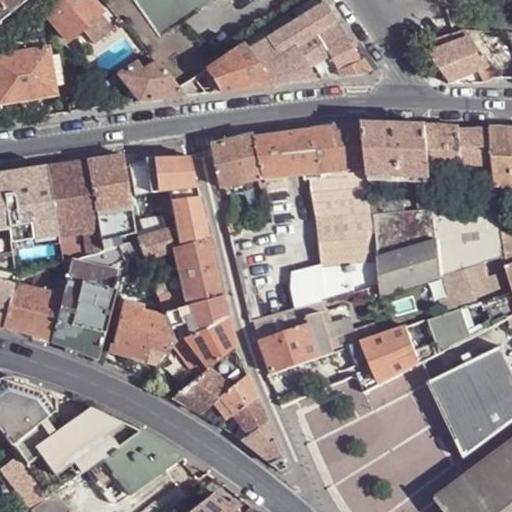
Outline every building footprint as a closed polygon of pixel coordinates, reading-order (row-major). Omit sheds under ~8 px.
[(0,0),(0,24),(30,0),(0,0)] [(103,12),(93,0),(60,0),(46,12),(70,41),(103,12)] [(137,0),(163,36),(214,0),(137,0)] [(270,86),(318,80),(310,69),(315,65),(329,57),(329,56),(330,55),(329,54),(340,47),(339,44),(348,39),(339,22),(325,3),(248,51),(270,86)] [(454,35),(452,36),(456,42),(467,37),(463,31),(458,34),(454,35)] [(487,67),(467,37),(456,42),(439,49),(427,54),(444,76),(443,76),(448,84),(478,71),(487,67)] [(0,57),(49,49),(48,39),(30,41),(17,46),(13,41),(0,52),(0,57)] [(329,57),(341,78),(366,75),(371,71),(363,59),(360,61),(353,48),(351,44),(348,39),(339,44),(340,47),(329,54),(330,55),(329,56),(329,57)] [(435,42),(422,47),(427,54),(439,49),(435,42)] [(248,51),(244,45),(206,69),(220,92),(270,86),(248,51)] [(0,103),(56,94),(49,49),(0,57),(0,103)] [(178,88),(157,62),(144,70),(138,62),(118,75),(139,103),(185,95),(183,93),(178,88)] [(496,79),(487,67),(478,71),(484,83),(496,79)] [(188,89),(185,84),(178,88),(183,93),(188,89)] [(100,86),(91,93),(94,98),(103,92),(100,86)] [(369,170),(364,126),(314,131),(323,175),(342,172),(369,170)] [(430,178),(425,127),(364,126),(369,170),(371,178),(384,178),(418,180),(431,180),(430,178)] [(425,127),(430,178),(442,177),(456,177),(464,177),(463,175),(463,167),(459,132),(459,129),(425,127)] [(511,130),(490,130),(490,131),(494,166),(496,187),(511,186),(511,130)] [(323,175),(314,131),(285,135),(257,139),(255,139),(267,179),(285,178),(294,177),(306,176),(323,175)] [(494,166),(490,131),(459,132),(463,167),(494,166)] [(222,188),(267,179),(255,139),(257,139),(256,136),(237,141),(213,147),(222,188)] [(135,212),(123,156),(87,161),(98,222),(135,212)] [(175,191),(197,189),(189,158),(146,158),(153,193),(175,191)] [(48,167),(0,173),(0,201),(8,229),(48,223),(50,238),(73,234),(73,227),(98,222),(87,161),(48,167)] [(371,178),(369,170),(323,175),(326,196),(339,195),(341,219),(330,221),(337,269),(380,265),(380,259),(374,219),(373,198),(372,190),(372,189),(371,178)] [(323,175),(306,176),(309,197),(326,196),(323,175)] [(468,175),(463,175),(464,177),(456,177),(457,190),(468,189),(468,175)] [(439,263),(454,259),(447,204),(444,204),(442,177),(430,178),(431,180),(432,191),(434,209),(434,212),(435,221),(437,222),(441,250),(438,250),(439,263)] [(285,178),(267,179),(269,194),(288,191),(285,178)] [(385,188),(384,178),(371,178),(372,189),(385,188)] [(432,191),(431,180),(418,180),(420,192),(432,191)] [(210,239),(197,189),(175,191),(175,214),(179,234),(182,248),(210,239)] [(434,209),(432,191),(420,192),(422,211),(434,209)] [(326,196),(309,197),(316,222),(330,221),(341,219),(339,195),(326,196)] [(374,219),(397,216),(395,197),(373,198),(374,219)] [(139,234),(135,212),(98,222),(100,236),(102,243),(122,238),(139,234)] [(435,221),(434,212),(397,216),(374,219),(380,259),(437,241),(435,226),(435,221)] [(228,223),(230,234),(240,232),(237,218),(234,219),(232,213),(231,214),(227,217),(228,220),(228,223)] [(337,269),(330,221),(316,222),(322,270),(337,269)] [(98,222),(73,227),(73,234),(75,241),(100,236),(98,222)] [(233,241),(274,233),(272,225),(240,232),(230,234),(233,241)] [(174,250),(176,249),(173,236),(172,229),(140,239),(140,240),(139,240),(143,252),(145,258),(174,250)] [(140,239),(139,234),(122,238),(123,245),(139,240),(140,240),(140,239)] [(182,248),(179,234),(173,236),(176,249),(182,248)] [(505,266),(511,264),(511,239),(511,240),(510,235),(500,236),(501,246),(503,257),(502,258),(503,258),(505,266)] [(123,245),(122,238),(102,243),(103,252),(120,246),(123,245)] [(224,296),(210,239),(182,248),(176,249),(174,250),(189,305),(190,305),(224,296)] [(120,246),(124,258),(136,254),(143,252),(139,240),(123,245),(120,246)] [(438,250),(437,241),(380,259),(380,265),(382,287),(383,296),(441,278),(441,277),(439,263),(438,250)] [(72,262),(119,273),(124,258),(120,246),(103,252),(87,257),(72,262)] [(503,257),(501,246),(489,249),(492,261),(502,258),(503,257)] [(136,254),(143,274),(150,272),(145,258),(143,252),(136,254)] [(247,255),(236,258),(251,325),(255,324),(261,321),(247,255)] [(462,263),(461,257),(454,259),(439,263),(441,277),(442,277),(462,270),(462,263)] [(482,264),(480,257),(467,263),(462,263),(462,270),(482,264)] [(0,271),(17,275),(19,270),(16,258),(1,258),(0,271)] [(63,297),(72,262),(64,265),(44,272),(39,290),(42,291),(63,297)] [(63,297),(52,343),(85,355),(97,360),(119,273),(72,262),(63,297)] [(462,270),(442,277),(449,297),(440,300),(445,314),(461,309),(477,303),(485,300),(511,291),(505,273),(488,278),(483,263),(482,264),(462,270)] [(326,297),(359,294),(382,287),(380,265),(337,269),(322,270),(326,297)] [(0,327),(4,328),(15,285),(15,282),(17,275),(0,271),(0,327)] [(174,309),(162,271),(151,273),(165,312),(174,309)] [(4,328),(31,337),(42,291),(39,290),(16,285),(15,285),(4,328)] [(511,290),(511,291),(485,300),(491,317),(482,322),(486,330),(506,319),(511,315),(511,290)] [(63,297),(42,291),(31,337),(52,343),(63,297)] [(229,317),(224,296),(190,305),(195,323),(196,332),(229,317)] [(110,352),(143,360),(146,348),(167,353),(171,348),(175,342),(172,331),(166,316),(143,310),(144,306),(123,301),(110,352)] [(261,321),(255,324),(261,342),(311,326),(309,317),(328,312),(326,304),(261,321)] [(445,314),(429,320),(438,344),(441,353),(471,338),(461,309),(445,314)] [(311,326),(261,342),(273,375),(333,353),(325,326),(332,325),(328,312),(309,317),(311,326)] [(236,346),(229,317),(196,332),(184,337),(175,342),(171,348),(188,373),(199,376),(207,371),(235,347),(236,346)] [(196,332),(195,323),(172,331),(175,342),(184,337),(196,332)] [(380,338),(365,342),(375,367),(361,373),(357,376),(365,394),(367,392),(383,384),(420,365),(417,355),(407,328),(380,338)] [(365,342),(351,347),(361,373),(375,367),(365,342)] [(511,430),(511,367),(501,346),(430,383),(467,464),(511,430)] [(247,376),(235,347),(207,371),(231,389),(247,376)] [(199,376),(173,398),(200,414),(212,404),(219,399),(231,389),(207,371),(199,376)] [(256,397),(247,376),(231,389),(219,399),(232,414),(256,397)] [(0,430),(2,432),(12,446),(55,411),(54,400),(47,392),(27,385),(14,380),(7,380),(0,382),(0,430)] [(142,431),(93,407),(47,392),(54,400),(55,411),(12,446),(21,457),(51,497),(56,494),(66,486),(86,471),(103,460),(142,431)] [(267,423),(256,397),(232,414),(244,428),(250,435),(267,423)] [(219,399),(212,404),(226,420),(232,414),(219,399)] [(282,459),(267,423),(250,435),(241,440),(246,444),(270,464),(282,459)] [(250,435),(244,428),(235,436),(241,440),(250,435)] [(142,431),(103,460),(130,496),(184,456),(142,431)] [(436,503),(443,511),(500,511),(511,503),(511,440),(434,499),(436,503)] [(21,457),(2,471),(11,484),(30,511),(32,510),(51,497),(21,457)] [(103,460),(86,471),(95,483),(99,481),(114,501),(118,506),(130,496),(103,460)] [(11,484),(2,471),(0,472),(0,483),(4,489),(11,484)] [(73,495),(66,486),(56,494),(62,503),(73,495)] [(190,511),(240,511),(216,492),(190,511)] [(68,511),(62,503),(56,494),(51,497),(32,510),(33,511),(68,511)]
